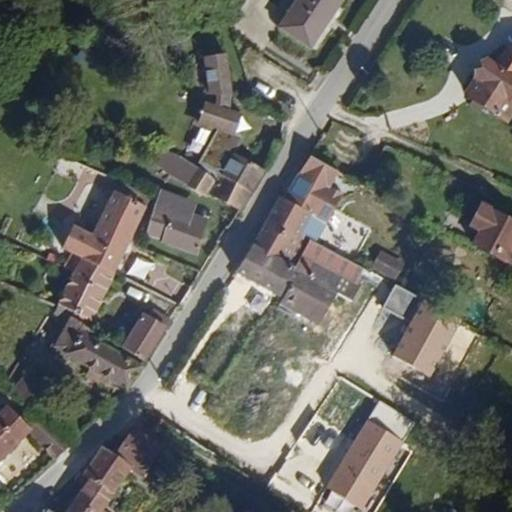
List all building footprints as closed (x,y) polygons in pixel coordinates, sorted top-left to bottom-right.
[(313,37),(337,0),(292,0),(282,16),(313,37)] [(228,85),(222,43),(203,47),(209,87),(216,86),(216,98),(206,96),(204,101),(217,108),(228,85)] [(511,49),(507,45),(494,63),(511,76),(511,49)] [(511,76),(494,63),(484,57),(462,90),(495,114),(506,96),(511,86),(511,76)] [(268,160),(230,141),(243,103),(227,101),(228,85),(217,108),(212,119),(221,121),(206,150),(209,152),(205,159),(226,170),(229,166),(256,179),(268,160)] [(504,120),(511,107),(511,100),(506,96),(495,114),(504,120)] [(212,119),(217,108),(204,101),(203,104),(200,103),(199,109),(202,110),(200,116),(212,119)] [(205,159),(196,154),(162,138),(156,149),(168,155),(165,159),(190,174),(189,176),(205,185),(207,183),(214,187),(216,183),(243,200),(256,179),(229,166),(226,170),(205,159)] [(326,175),(335,158),(313,146),(301,162),(326,175)] [(201,205),(166,187),(159,200),(194,219),(196,214),(201,205)] [(292,254),(316,206),(282,189),(254,233),(292,254)] [(511,201),(490,190),(476,212),(486,219),(477,234),(511,252),(511,201)] [(118,265),(145,206),(121,194),(101,237),(76,225),(62,255),(72,259),(83,254),(91,258),(94,253),(118,265)] [(211,225),(209,220),(196,214),(194,219),(159,200),(150,218),(200,245),(211,225)] [(325,311),(342,281),(360,290),(370,271),(321,246),(311,265),(292,254),(254,233),(237,260),(276,281),(274,285),(325,311)] [(412,273),(423,253),(395,238),(385,258),(412,273)] [(89,318),(118,265),(94,253),(91,258),(84,273),(66,306),(89,318)] [(419,302),(428,286),(409,276),(402,293),(419,302)] [(149,352),(174,309),(153,300),(148,310),(142,307),(125,338),(149,352)] [(147,355),(70,314),(54,343),(92,360),(86,372),(104,380),(111,368),(129,375),(147,355)] [(0,374),(28,391),(41,371),(11,352),(0,369),(0,374)] [(227,424),(177,393),(167,409),(216,441),(227,424)] [(0,455),(35,423),(41,417),(18,396),(0,412),(0,455)] [(79,431),(51,409),(41,417),(35,423),(62,445),(79,431)] [(115,511),(100,501),(131,454),(138,459),(155,432),(149,425),(147,426),(134,417),(112,441),(104,434),(79,464),(88,470),(62,510),(65,511),(115,511)] [(287,511),(252,489),(241,504),(252,511),(287,511)] [(65,511),(62,510),(47,499),(33,511),(65,511)]
